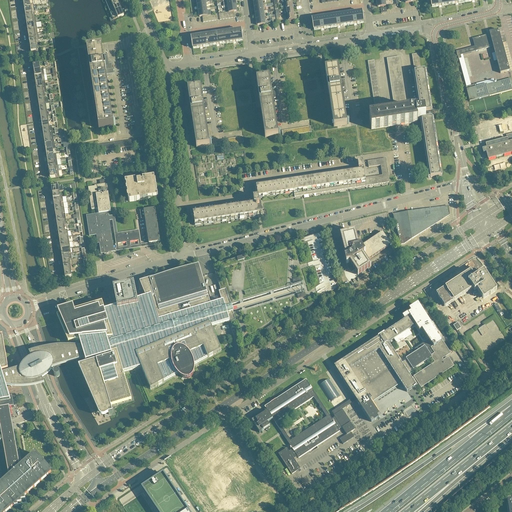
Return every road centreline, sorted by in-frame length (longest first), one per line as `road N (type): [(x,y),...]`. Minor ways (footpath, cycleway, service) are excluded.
road 1 (primary): [(474,221),(95,471)]
road 2 (residential): [(62,295),(17,0)]
road 3 (primary): [(233,399),(483,237)]
road 4 (residential): [(182,256),(457,184)]
road 5 (unclassified): [(293,511),(511,358)]
road 6 (motorway): [(511,408),(351,511)]
road 7 (residential): [(182,256),(165,67)]
road 8 (motorway): [(511,408),(384,511)]
road 9 (residential): [(113,75),(123,132),(138,131),(126,44)]
road 10 (primary): [(101,486),(233,399)]
road 11 (tertiary): [(464,169),(435,30)]
road 12 (motorway): [(407,511),(511,428)]
road 13 (residential): [(62,295),(182,256)]
